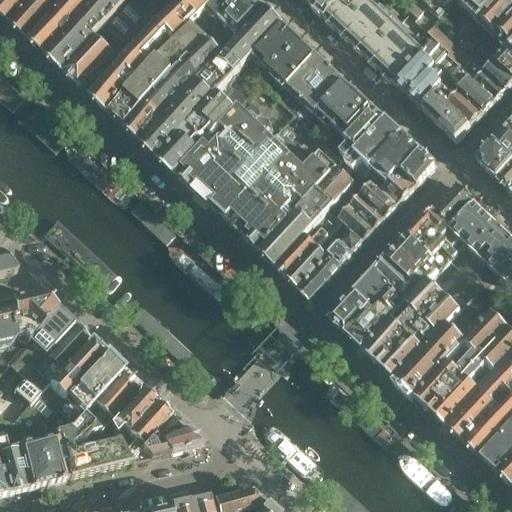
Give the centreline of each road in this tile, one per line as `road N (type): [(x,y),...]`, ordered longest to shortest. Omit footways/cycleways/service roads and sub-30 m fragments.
road 1 (residential): [(0,43),(310,333)]
road 2 (residential): [(506,511),(310,333)]
road 3 (residential): [(278,0),(460,171)]
road 4 (residential): [(44,277),(214,431)]
road 5 (residential): [(310,333),(460,171)]
road 6 (residential): [(56,511),(213,472),(238,452)]
road 7 (residential): [(214,431),(310,333)]
